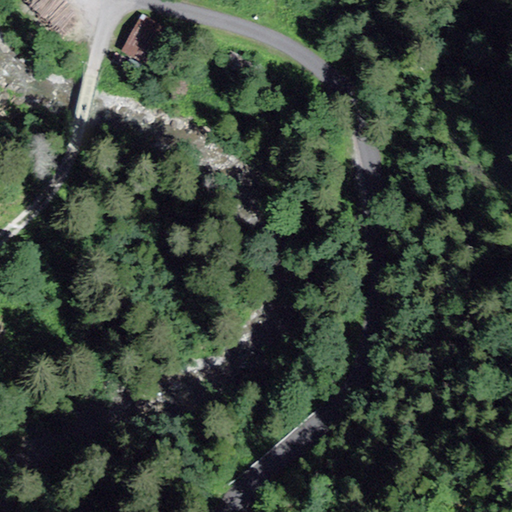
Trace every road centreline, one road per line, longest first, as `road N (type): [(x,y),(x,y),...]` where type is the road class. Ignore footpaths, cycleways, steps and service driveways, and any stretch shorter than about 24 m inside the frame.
road 1 (unclassified): [(145,0),(251,29),(326,69),(356,108),(375,185),(378,246),(363,363),(322,423),(249,488),(237,511)]
road 2 (track): [(92,66),(62,176),(0,238)]
